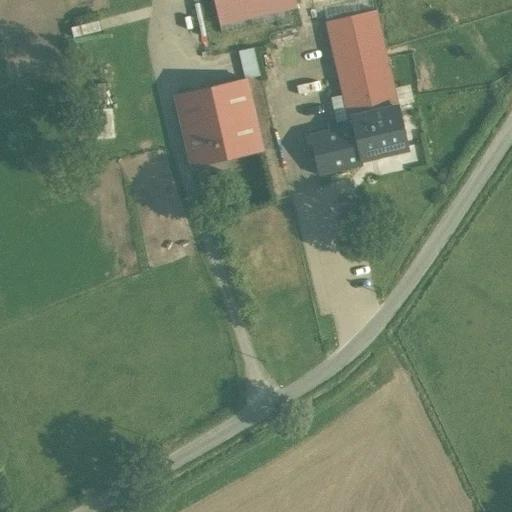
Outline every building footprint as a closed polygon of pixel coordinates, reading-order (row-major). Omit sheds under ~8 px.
[(295,0),(213,0),(219,25),(297,7),(295,0)] [(376,10),(325,22),(341,93),(348,120),(351,120),(351,118),(398,107),(376,10)] [(240,48),(246,75),(260,73),(255,45),(240,48)] [(245,79),(175,94),(191,167),(262,151),(245,79)] [(114,106),(96,107),(98,137),(116,135),(114,106)] [(398,107),(351,118),(351,120),(352,124),(360,158),(378,154),(390,151),(389,145),(404,142),(406,148),(407,147),(398,107)] [(352,124),(309,134),(318,175),(362,165),(360,158),(352,124)]
